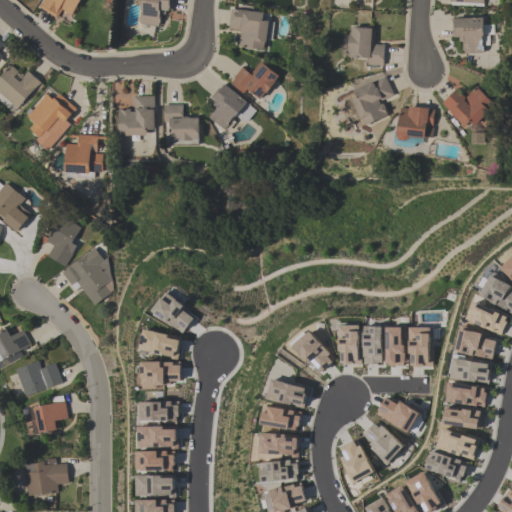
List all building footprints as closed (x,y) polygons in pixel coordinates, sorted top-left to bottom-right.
[(80,0),(71,15),(69,13),(68,14),(64,11),(61,9),(56,17),(38,6),(40,3),(41,3),(42,0),(80,0)] [(173,0),(172,9),(169,9),(169,10),(166,9),(165,14),(161,13),(160,22),(159,22),(158,25),(140,23),(140,21),(139,21),(140,16),(141,16),(142,6),(141,5),(141,4),(136,4),(136,0),(173,0)] [(263,49),(237,45),(238,34),(239,35),(240,29),(228,27),(230,8),(263,12),(262,20),(273,21),(271,40),(265,39),(265,42),(264,42),(263,49)] [(451,18),(482,17),(483,35),(481,35),(481,41),(483,41),(483,44),(481,44),(481,46),(482,46),(483,51),(481,51),(482,52),(464,53),(463,50),(462,50),(462,41),(458,41),(458,36),(455,37),(455,35),(452,35),(451,18)] [(384,44),(383,65),(367,64),(365,64),(365,61),(367,61),(367,58),(349,57),(349,51),(348,50),(349,33),(350,34),(351,27),(369,27),(372,27),(374,30),(374,43),(384,44)] [(233,77),(241,67),(249,73),(260,60),(263,63),(278,75),(274,80),(275,81),(266,92),(265,91),(259,98),(246,88),(243,93),(230,83),(234,78),(233,77)] [(15,107),(11,112),(0,102),(0,75),(10,64),(18,71),(13,76),(19,81),(22,77),(27,70),(40,82),(38,85),(37,84),(16,108),(15,107)] [(388,114),(366,125),(363,118),(361,118),(352,99),(358,97),(355,90),(385,75),(394,93),(379,100),(381,104),(383,102),(387,109),(386,110),(388,114)] [(223,128),(209,117),(216,108),(212,105),(215,101),(212,99),(213,98),(211,96),(218,86),(219,87),(222,83),(246,102),(255,110),(247,120),(243,121),(235,114),(232,118),(232,120),(230,123),(227,123),(228,124),(225,128),(224,128),(223,128)] [(475,86),(493,104),(487,109),(488,110),(473,125),(471,123),(467,127),(465,125),(464,126),(441,102),(456,88),(464,97),(475,86)] [(27,116),(44,96),(43,96),(46,93),(52,99),(53,97),(54,98),(58,93),(76,108),(64,122),(58,117),(45,132),(45,131),(39,137),(28,128),(33,122),(27,116)] [(133,95),(154,96),(153,129),(146,129),(146,135),(125,135),(125,133),(117,133),(117,108),(130,108),(130,111),(133,111),(133,95)] [(163,104),(182,104),(182,115),(198,115),(198,119),(198,145),(168,145),(168,140),(169,140),(169,121),(163,121),(163,104)] [(396,136),(400,107),(408,108),(409,105),(434,109),(432,125),(426,124),(425,130),(427,130),(428,126),(433,126),(432,137),(424,136),(424,138),(409,136),(408,137),(405,140),(399,138),(396,136)] [(470,132),(483,132),(483,143),(470,143),(470,132)] [(93,178),(64,176),(64,172),(65,143),(77,144),(77,137),(67,136),(67,134),(77,134),(97,135),(96,152),(89,151),(89,153),(102,153),(101,172),(93,171),(93,178)] [(7,181),(26,197),(21,204),(32,213),(17,231),(4,219),(5,218),(0,213),(0,181),(4,185),(7,181)] [(64,265),(47,255),(53,245),(46,241),(62,215),(81,226),(72,242),(77,245),(72,252),(73,252),(64,265)] [(61,272),(94,247),(103,259),(97,263),(109,280),(103,284),(109,292),(93,304),(76,281),(71,284),(61,272)] [(511,279),(511,254),(500,268),(511,279)] [(511,275),(495,264),(483,280),(511,300),(511,275)] [(511,312),(511,287),(490,276),(480,296),(511,312)] [(478,285),(473,298),(478,301),(476,306),(506,319),(511,305),(482,292),(483,287),(478,285)] [(166,289),(155,303),(184,324),(194,311),(185,304),(191,296),(180,288),(174,295),(166,289)] [(465,319),(500,334),(508,317),(474,301),(465,319)] [(368,318),(367,346),(386,346),(387,312),(374,312),(374,318),(368,318)] [(391,313),(390,349),(407,350),(409,313),(391,313)] [(470,314),(465,336),(494,343),(498,331),(486,328),(489,319),(470,314)] [(297,330),(313,350),(316,348),(325,359),(338,349),(327,335),(328,333),(315,316),(297,330)] [(345,324),(344,348),(364,349),(364,317),(352,316),(352,324),(345,324)] [(420,327),(414,326),(413,341),(420,341),(419,351),(432,352),(435,321),(421,320),(420,327)] [(146,330),(143,347),(179,354),(181,337),(170,335),(172,326),(159,323),(157,332),(146,330)] [(22,329),(31,344),(3,359),(0,353),(0,331),(8,327),(12,335),(22,329)] [(496,340),(481,337),(482,333),(461,328),(455,350),(492,359),(496,340)] [(306,363),(312,358),(322,370),(335,359),(310,330),(291,346),(306,363)] [(465,346),(463,360),(468,361),(467,369),(491,373),(494,352),(465,346)] [(144,356),(144,384),(183,384),(183,364),(174,364),(174,356),(144,356)] [(450,379),(489,382),(491,362),(452,359),(450,379)] [(62,381),(25,396),(15,369),(38,360),(41,368),(55,362),(62,381)] [(282,368),(279,380),(285,381),(283,389),(296,392),(297,389),(306,392),(310,375),(282,368)] [(454,371),(451,388),(473,392),(472,395),(478,396),(479,393),(489,395),(492,378),(454,371)] [(308,386),(270,378),(265,399),(303,407),(308,386)] [(446,402),(484,406),(486,387),(448,383),(446,402)] [(389,388),(381,400),(408,417),(419,399),(404,390),(401,395),(389,388)] [(374,415),(408,431),(418,411),(385,394),(374,415)] [(265,401),(264,413),(301,418),(302,407),(287,405),(288,397),(273,395),(272,402),(265,401)] [(451,396),(448,411),(481,418),(483,407),(474,405),(476,399),(468,397),(467,399),(451,396)] [(142,399),(142,420),(180,418),(180,406),(165,407),(164,398),(142,399)] [(34,406),(64,401),(67,417),(56,419),(58,428),(39,432),(38,430),(35,431),(34,425),(33,426),(32,420),(37,419),(34,406)] [(300,412),(263,405),(259,423),(296,430),(300,412)] [(480,429),(483,412),(446,406),(443,423),(480,429)] [(378,414),(368,423),(388,443),(401,431),(392,421),(387,424),(378,414)] [(450,429),(456,431),(453,438),(476,447),(483,429),(455,418),(450,429)] [(402,446),(376,420),(361,435),(374,448),(368,454),(381,468),(402,446)] [(142,426),(142,439),(153,439),(153,444),(179,444),(179,428),(167,428),(167,423),(153,422),(153,427),(142,426)] [(268,432),(268,446),(296,446),(296,431),(290,431),(290,423),(276,423),(276,432),(268,432)] [(472,459),(479,439),(442,426),(435,447),(472,459)] [(435,442),(430,456),(464,469),(467,461),(454,456),(458,447),(442,440),(440,444),(435,442)] [(348,452),(357,470),(376,460),(370,448),(367,450),(363,443),(348,452)] [(138,450),(138,471),(176,470),(176,458),(161,458),(161,450),(138,450)] [(425,470),(460,481),(467,462),(431,451),(425,470)] [(261,466),(263,478),(300,473),(298,462),(284,464),(283,456),(268,458),(269,465),(261,466)] [(27,495),(24,464),(38,462),(45,460),(45,464),(47,464),(47,458),(55,457),(56,463),(66,462),(68,482),(56,483),(57,492),(50,493),(50,494),(44,494),(44,493),(27,495)] [(421,469),(424,474),(418,478),(429,499),(445,491),(431,464),(421,469)] [(391,487),(405,511),(418,511),(427,507),(407,471),(397,477),(399,482),(391,487)] [(139,478),(139,491),(150,491),(150,496),(176,496),(176,480),(164,480),(164,474),(150,474),(150,478),(139,478)] [(265,486),(271,510),(294,504),(292,496),(306,493),(303,482),(296,484),(295,479),(265,486)] [(496,511),(497,511),(511,511),(511,497),(504,493),(496,511)] [(372,500),(378,511),(398,511),(393,502),(388,505),(383,494),(372,500)] [(143,499),(143,511),(172,511),(172,507),(166,507),(166,499),(143,499)] [(287,511),(312,511),(307,502),(287,511)]
